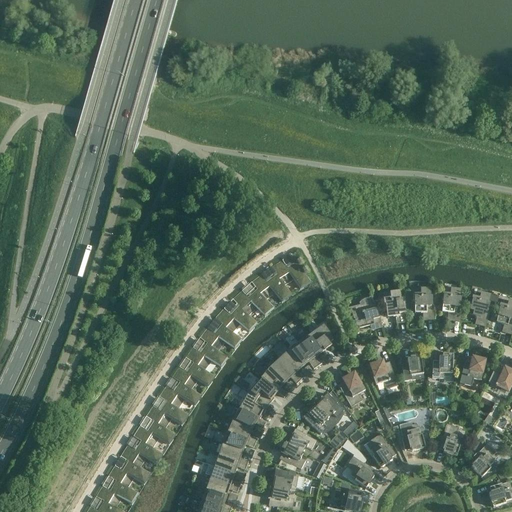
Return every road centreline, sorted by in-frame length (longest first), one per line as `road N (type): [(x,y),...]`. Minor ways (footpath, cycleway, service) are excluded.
road 1 (primary): [(0,454),(74,285),(156,0)]
road 2 (primary): [(135,0),(57,261),(0,399)]
road 3 (residential): [(80,511),(212,308),(298,238)]
road 4 (residential): [(511,353),(427,336),(354,353),(282,410),(251,475)]
road 5 (residential): [(479,511),(467,482),(425,464),(406,466),(381,487),(375,511)]
